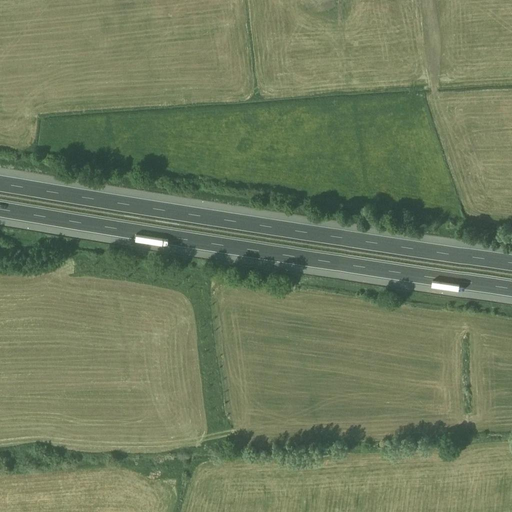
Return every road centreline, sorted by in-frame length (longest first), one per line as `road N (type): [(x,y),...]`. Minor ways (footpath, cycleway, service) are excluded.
road 1 (motorway): [(511,261),(0,176)]
road 2 (motorway): [(0,206),(511,290)]
